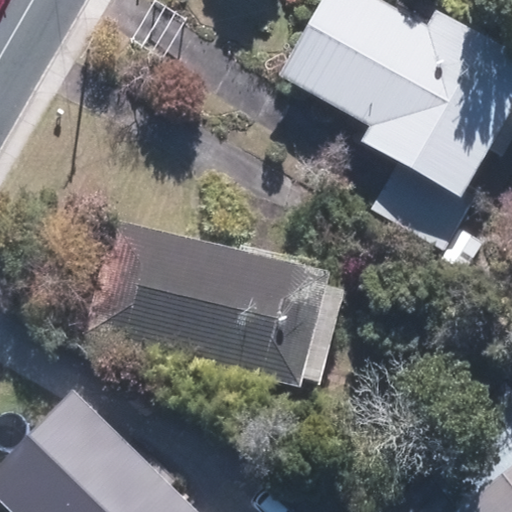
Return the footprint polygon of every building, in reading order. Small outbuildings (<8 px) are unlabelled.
[(343,157),(441,212),(511,87),(511,77),(418,25),(409,41),(336,0),(315,0),(265,90),(353,140),(343,157)] [(457,0),(486,17),(495,0),(457,0)] [(225,267),(100,230),(66,341),(277,403),(280,392),(299,398),(328,302),(314,298),(320,278),(230,251),(225,267)] [(163,511),(57,401),(0,455),(0,511),(163,511)] [(396,496),(410,511),(511,511),(511,425),(496,407),(396,496)]
